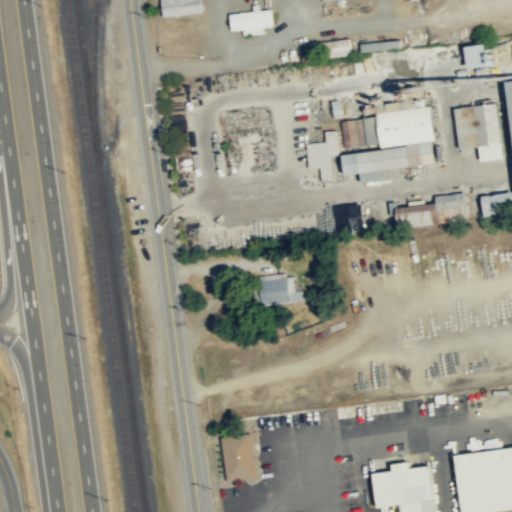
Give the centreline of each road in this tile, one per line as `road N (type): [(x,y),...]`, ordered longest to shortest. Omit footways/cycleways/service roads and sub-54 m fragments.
road 1 (tertiary): [(129,0),(198,511)]
road 2 (primary): [(91,511),(22,0)]
road 3 (primary): [(0,86),(57,511)]
